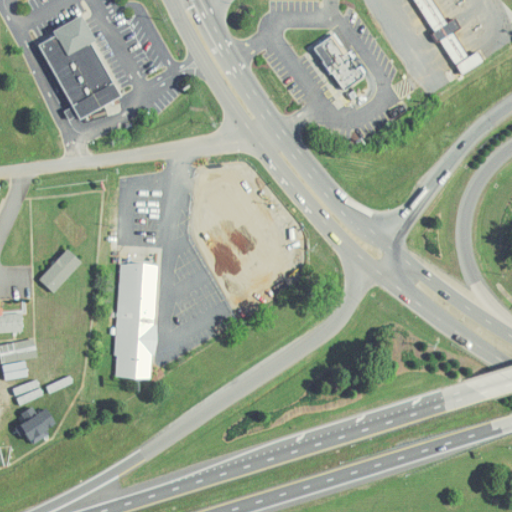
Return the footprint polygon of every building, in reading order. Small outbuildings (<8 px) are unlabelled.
[(416,0),(434,32),(436,31),(460,75),(484,61),(478,50),(468,55),(455,32),(462,28),(456,18),(447,23),(434,0),(416,0)] [(93,43),(95,42),(83,16),(53,31),(56,37),(40,44),(77,120),(121,99),(93,43)] [(314,48),(343,91),(364,77),(336,34),(314,48)] [(40,280),(55,293),(83,262),(68,249),(40,280)] [(153,380),(158,265),(121,263),(116,378),(153,380)] [(3,315),(2,309),(0,309),(0,333),(24,333),(23,314),(3,315)] [(0,352),(3,365),(39,357),(34,338),(0,346),(0,352)] [(34,445),(50,434),(47,430),(57,423),(47,407),(39,412),(35,406),(21,414),(26,421),(16,428),(22,437),(26,434),(34,445)]
